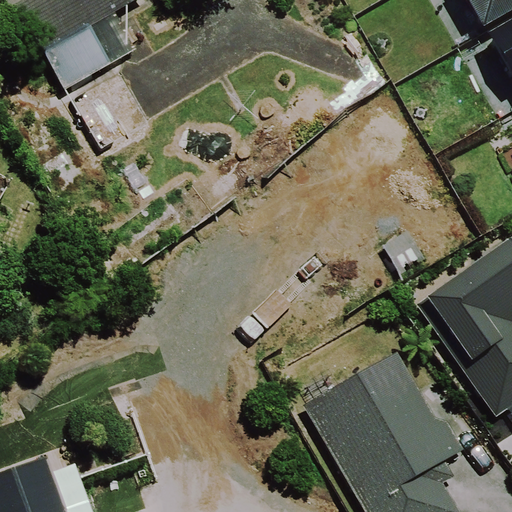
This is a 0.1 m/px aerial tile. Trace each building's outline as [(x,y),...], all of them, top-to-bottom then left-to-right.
[(40,46),(64,89),(134,49),(113,12),(134,0),(0,0),(0,6),(27,53),(40,46)] [(511,0),(468,0),(482,24),(511,6),(511,0)] [(511,18),(492,30),(511,65),(511,18)] [(99,151),(155,120),(125,66),(69,97),(99,151)] [(511,236),(416,303),(494,416),(511,404),(511,236)] [(435,417),(397,349),(304,402),(366,511),(460,511),(443,482),(454,476),(445,459),(463,449),(448,421),(435,417)] [(69,511),(49,454),(0,471),(0,511),(69,511)]
